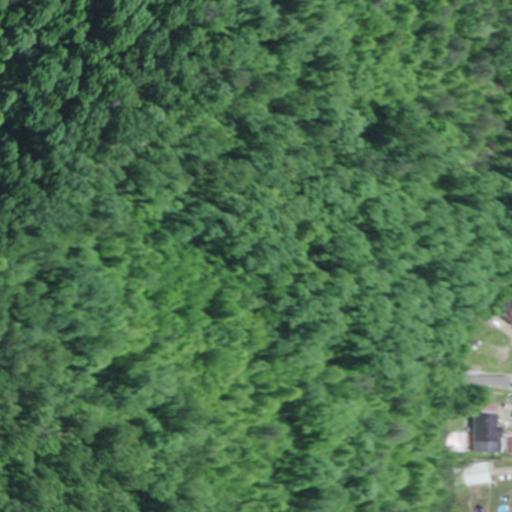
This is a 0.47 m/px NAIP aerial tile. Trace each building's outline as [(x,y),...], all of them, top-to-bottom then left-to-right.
[(511,299),(510,302),(511,303),(511,304),(503,316),(511,323),(511,299)] [(507,388),(508,379),(467,375),(466,384),(507,388)] [(478,452),(499,452),(499,403),(483,403),(483,413),(478,413),(478,452)] [(458,434),(458,445),(469,445),(469,434),(458,434)] [(458,484),(487,483),(485,462),(457,464),(458,484)]
